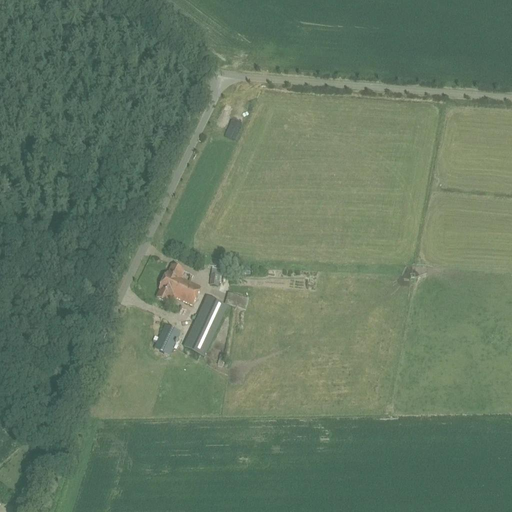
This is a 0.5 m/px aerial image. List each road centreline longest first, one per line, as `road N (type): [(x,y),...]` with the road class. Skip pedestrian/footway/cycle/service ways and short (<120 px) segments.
road 1 (unclassified): [(42,511),(124,285),(224,75)]
road 2 (unclassified): [(511,98),(224,75)]
road 3 (unclassified): [(224,75),(108,0)]
